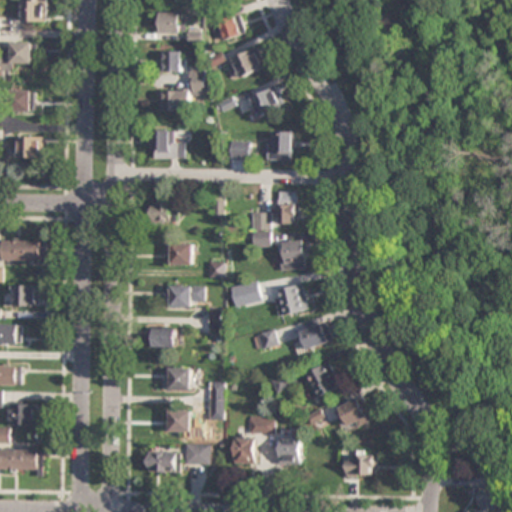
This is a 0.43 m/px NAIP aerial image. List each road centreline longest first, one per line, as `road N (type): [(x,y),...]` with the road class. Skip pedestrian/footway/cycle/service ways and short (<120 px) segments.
road 1 (residential): [(278,0),(340,116),(355,283),(388,366),(428,428),(430,511)]
road 2 (residential): [(113,511),(120,0)]
road 3 (residential): [(88,0),(82,511)]
road 4 (residential): [(346,177),(118,175)]
